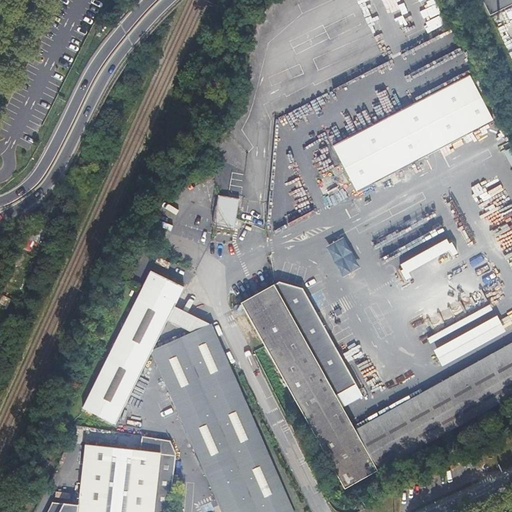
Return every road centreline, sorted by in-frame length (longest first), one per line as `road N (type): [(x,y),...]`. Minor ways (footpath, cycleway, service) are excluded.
road 1 (trunk): [(0,217),(54,177),(111,67),(170,0)]
road 2 (unclassified): [(210,277),(320,511)]
road 3 (trunk): [(149,0),(96,62),(42,169),(0,201)]
road 4 (unknown): [(251,258),(263,100)]
road 5 (unknown): [(263,100),(271,55),(288,30),(352,0)]
road 6 (residential): [(187,511),(187,458),(155,395)]
road 7 (unknown): [(375,48),(263,100)]
